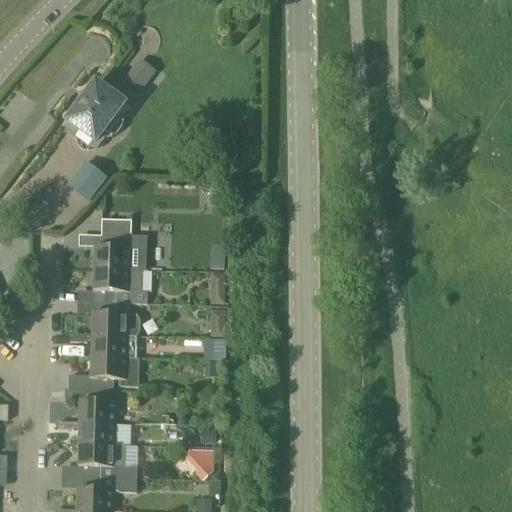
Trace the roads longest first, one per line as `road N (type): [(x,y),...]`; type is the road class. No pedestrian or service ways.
road 1 (secondary): [(306,511),(299,0)]
road 2 (residential): [(25,511),(42,243)]
road 3 (residential): [(0,163),(79,58)]
